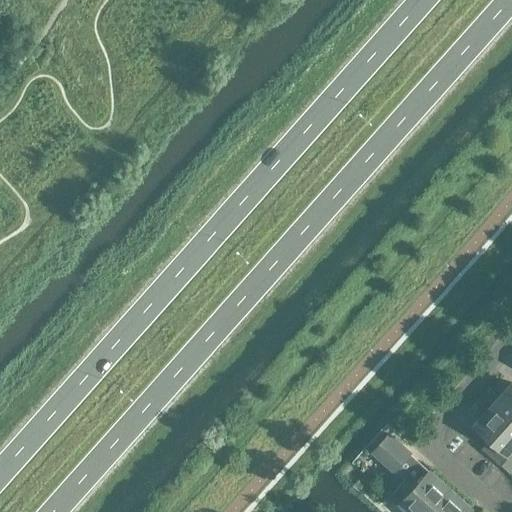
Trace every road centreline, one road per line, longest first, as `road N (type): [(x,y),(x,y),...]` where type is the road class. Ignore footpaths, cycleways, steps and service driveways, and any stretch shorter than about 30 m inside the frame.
road 1 (trunk): [(54,511),(511,0)]
road 2 (trunk): [(427,0),(0,478)]
road 3 (residential): [(511,511),(429,435),(511,343)]
